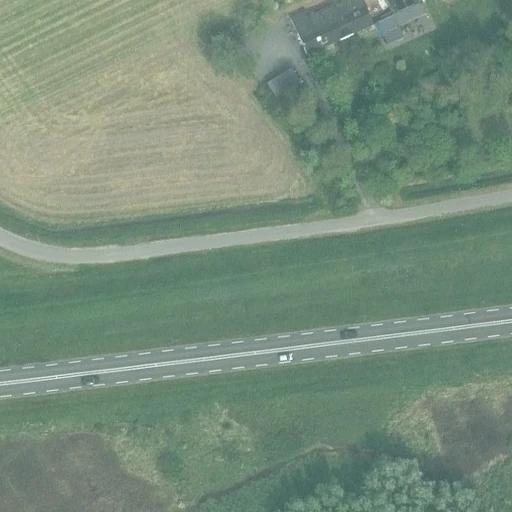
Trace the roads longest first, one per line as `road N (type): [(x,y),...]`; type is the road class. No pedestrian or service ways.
road 1 (unclassified): [(511,194),(83,257),(0,239)]
road 2 (primary): [(0,384),(511,321)]
